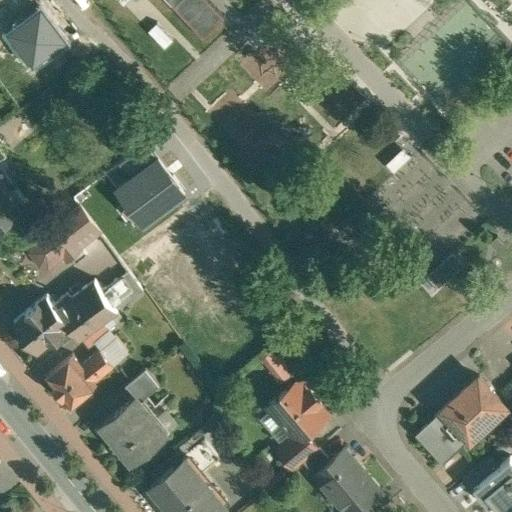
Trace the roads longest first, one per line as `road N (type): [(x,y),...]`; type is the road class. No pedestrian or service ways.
road 1 (residential): [(443,511),(382,425),(379,405),(407,364),(511,285)]
road 2 (primary): [(0,398),(93,511)]
